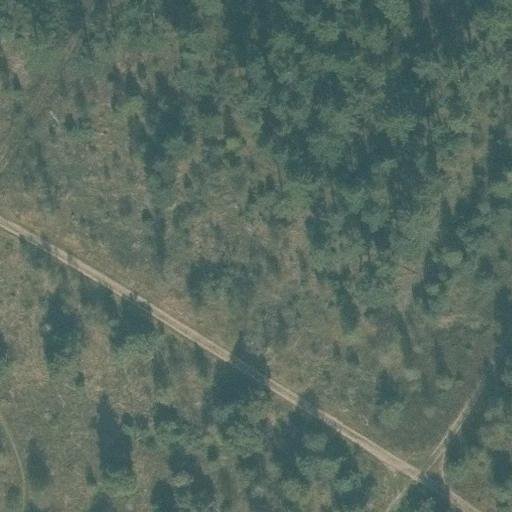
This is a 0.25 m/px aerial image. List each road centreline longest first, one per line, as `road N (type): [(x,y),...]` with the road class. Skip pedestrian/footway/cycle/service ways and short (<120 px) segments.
road 1 (track): [(396,511),(423,478),(0,227)]
road 2 (track): [(474,511),(423,478),(511,338)]
